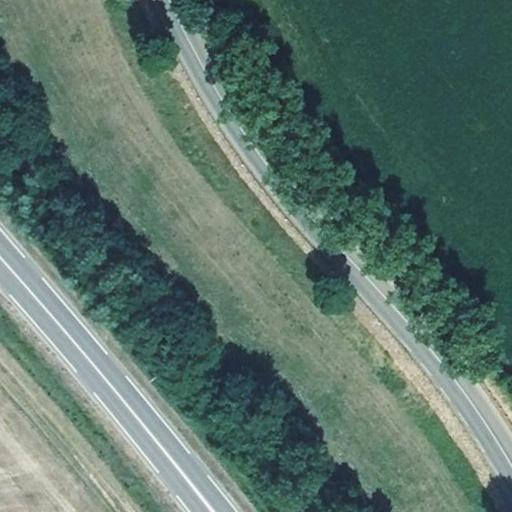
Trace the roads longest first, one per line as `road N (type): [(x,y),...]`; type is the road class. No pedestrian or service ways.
road 1 (tertiary): [(172,0),(259,155),(474,410),(511,471)]
road 2 (primary): [(195,497),(0,262)]
road 3 (track): [(0,380),(117,511)]
